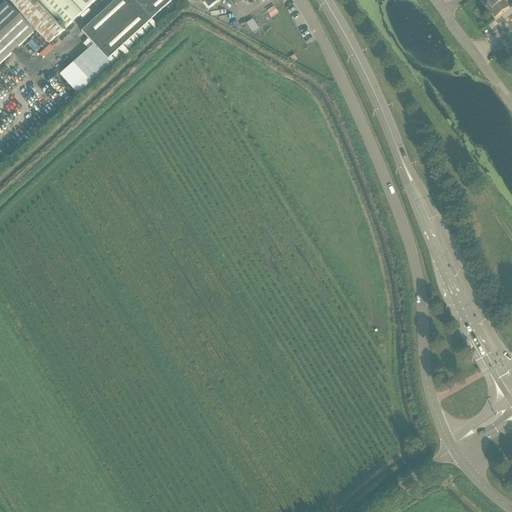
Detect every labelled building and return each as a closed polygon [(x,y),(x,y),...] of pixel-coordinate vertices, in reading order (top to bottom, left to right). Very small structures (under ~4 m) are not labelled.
[(11,0),(9,2),(50,45),(65,31),(35,0),(11,0)] [(39,0),(67,29),(97,0),(39,0)] [(151,21),(173,0),(198,0),(207,11),(208,10),(221,0),(134,0),(134,1),(132,0),(118,0),(82,33),(108,61),(114,68),(157,27),(152,21),(151,21)] [(488,9),(495,18),(509,8),(503,1),(504,0),(483,0),(490,8),(488,9)] [(6,3),(0,8),(0,65),(34,33),(6,3)] [(246,23),(251,32),(257,29),(252,20),(246,23)]
